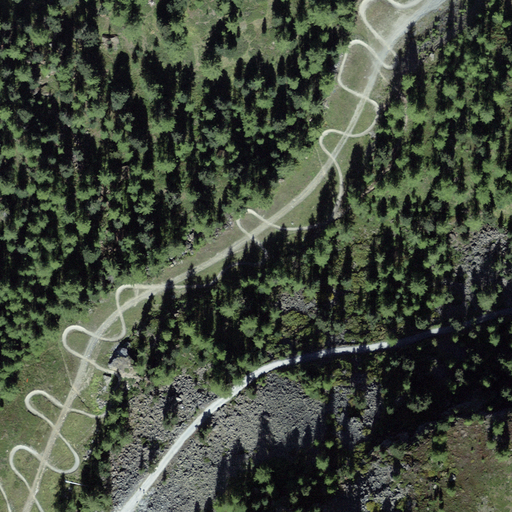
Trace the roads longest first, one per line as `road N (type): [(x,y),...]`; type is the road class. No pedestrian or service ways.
road 1 (track): [(438,0),(388,44),(333,157),(294,203),(95,329),(25,511)]
road 2 (track): [(511,310),(250,373),(175,438),(131,511)]
